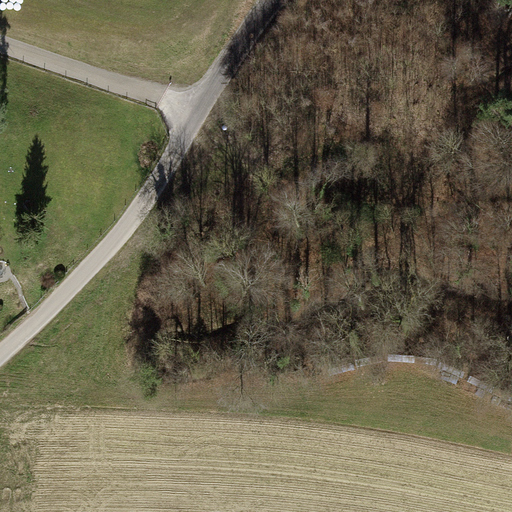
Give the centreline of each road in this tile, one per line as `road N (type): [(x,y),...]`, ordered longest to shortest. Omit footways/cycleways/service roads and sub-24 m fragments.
road 1 (track): [(204,115),(148,206),(0,365)]
road 2 (track): [(0,45),(204,115)]
road 3 (track): [(283,0),(204,115)]
